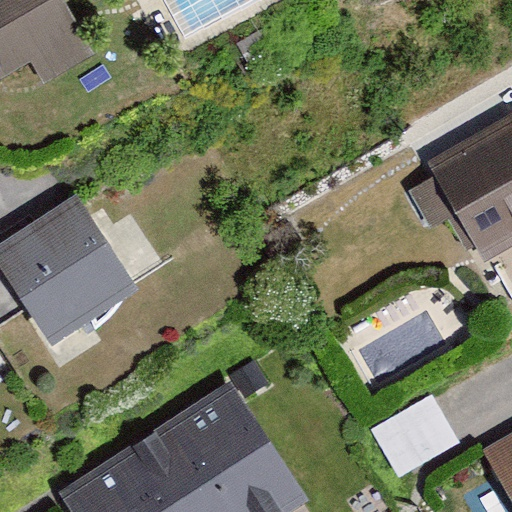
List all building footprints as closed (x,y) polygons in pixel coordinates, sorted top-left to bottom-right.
[(68,0),(8,0),(0,5),(0,93),(1,95),(46,69),(58,88),(104,61),(68,0)] [(511,129),(439,170),(494,268),(511,258),(511,129)] [(0,247),(0,272),(52,352),(139,295),(75,198),(0,247)] [(79,511),(309,511),(319,506),(239,388),(71,500),(79,511)] [(397,475),(461,443),(436,394),(372,426),(397,475)] [(511,442),(491,455),(511,490),(511,442)]
